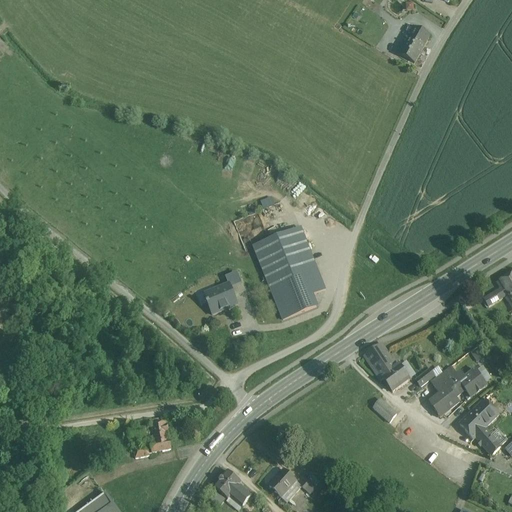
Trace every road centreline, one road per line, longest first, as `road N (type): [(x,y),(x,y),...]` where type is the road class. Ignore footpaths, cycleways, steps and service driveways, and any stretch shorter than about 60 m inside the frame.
road 1 (primary): [(511,242),(253,407),(212,449),(173,511)]
road 2 (unclassified): [(0,171),(232,381)]
road 3 (track): [(232,381),(203,409),(0,431)]
